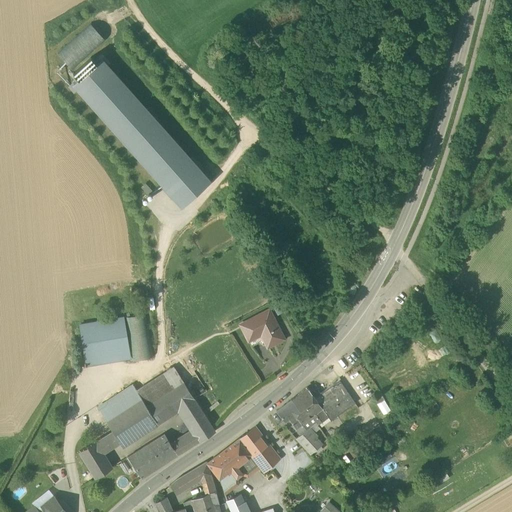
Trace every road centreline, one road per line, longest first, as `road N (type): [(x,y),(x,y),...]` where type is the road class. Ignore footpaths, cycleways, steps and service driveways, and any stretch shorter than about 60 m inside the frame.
road 1 (track): [(129,0),(188,72),(395,243)]
road 2 (secondary): [(144,491),(294,380),(346,323),(395,243)]
road 3 (secondary): [(395,243),(473,0)]
road 4 (unclassified): [(395,243),(511,397)]
